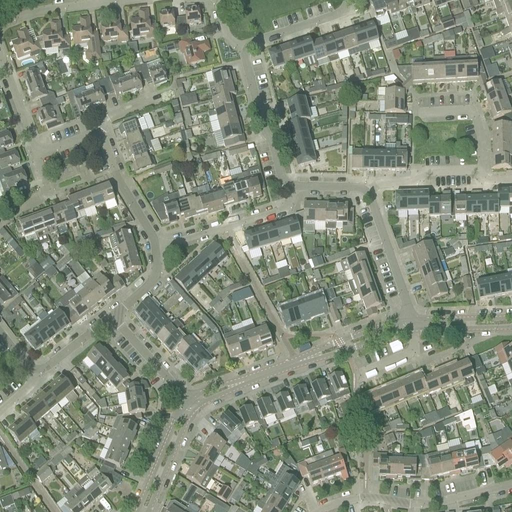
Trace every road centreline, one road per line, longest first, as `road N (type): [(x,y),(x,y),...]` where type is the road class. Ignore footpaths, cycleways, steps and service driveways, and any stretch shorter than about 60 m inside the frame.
road 1 (residential): [(190,406),(410,321)]
road 2 (residential): [(318,511),(364,498),(433,504),(511,485)]
road 3 (residential): [(156,247),(287,208),(295,187)]
road 4 (residential): [(295,187),(282,180),(240,47)]
road 5 (residential): [(410,321),(365,192)]
road 6 (residential): [(240,47),(349,10),(346,0)]
road 7 (residential): [(156,247),(97,137)]
road 8 (residential): [(365,192),(412,182),(422,172),(481,170)]
